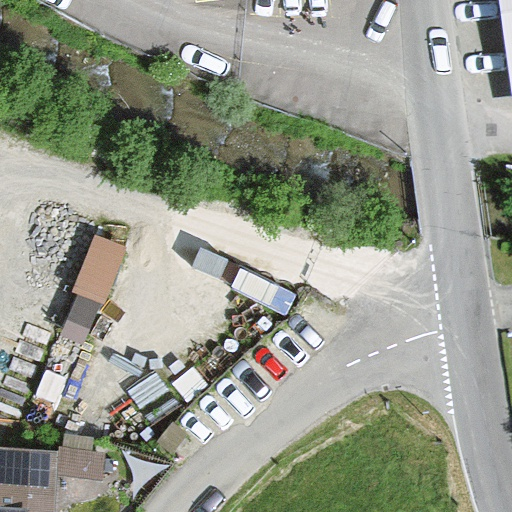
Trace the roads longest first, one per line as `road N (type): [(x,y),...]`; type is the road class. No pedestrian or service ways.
road 1 (unclassified): [(465,324),(338,372),(197,476),(163,511)]
road 2 (tertiary): [(465,324),(420,0)]
road 3 (tertiary): [(505,511),(465,324)]
